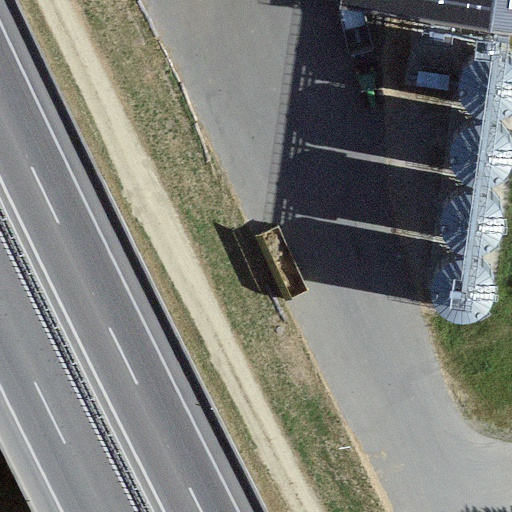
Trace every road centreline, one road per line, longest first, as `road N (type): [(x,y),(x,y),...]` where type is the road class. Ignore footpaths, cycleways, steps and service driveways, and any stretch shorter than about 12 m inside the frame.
road 1 (track): [(307,511),(56,0)]
road 2 (motorway): [(201,511),(0,99)]
road 3 (motorway): [(0,310),(99,511)]
